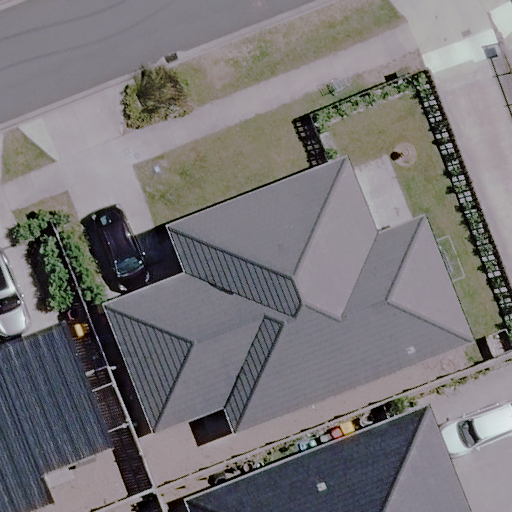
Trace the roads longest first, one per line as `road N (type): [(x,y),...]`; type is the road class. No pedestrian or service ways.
road 1 (residential): [(511,193),(436,0)]
road 2 (residential): [(0,64),(179,0)]
